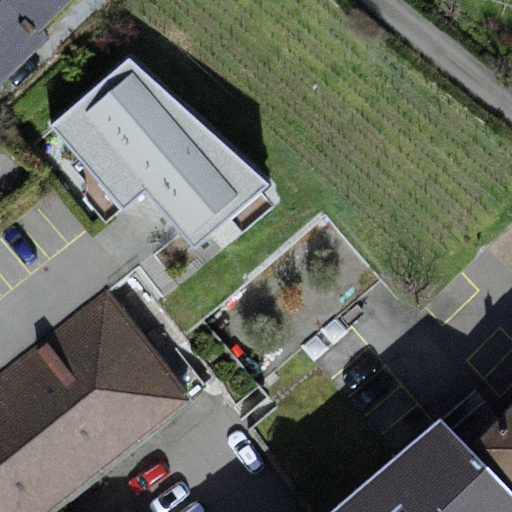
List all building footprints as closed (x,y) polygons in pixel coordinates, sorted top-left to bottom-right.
[(0,0),(0,93),(7,99),(93,0),(0,0)] [(140,33),(51,115),(125,195),(147,174),(201,231),(267,170),(140,33)] [(107,296),(0,379),(0,511),(56,511),(193,405),(107,296)] [(511,412),(480,444),(511,477),(511,412)] [(339,511),(511,511),(511,493),(443,424),(339,511)]
